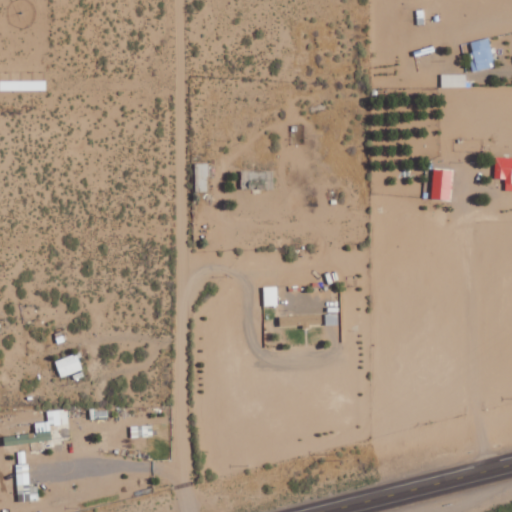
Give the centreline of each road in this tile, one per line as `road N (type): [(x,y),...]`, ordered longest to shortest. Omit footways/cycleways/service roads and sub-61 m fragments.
road 1 (residential): [(189,511),(168,382),(182,0)]
road 2 (primary): [(320,511),(511,463)]
